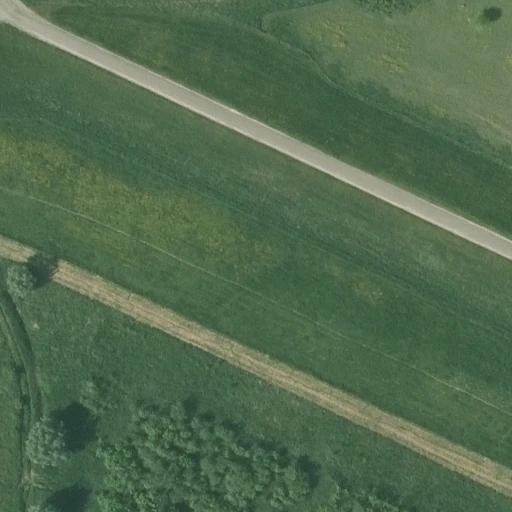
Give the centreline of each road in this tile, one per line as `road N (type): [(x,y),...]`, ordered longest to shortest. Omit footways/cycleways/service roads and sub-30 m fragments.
road 1 (unclassified): [(511,249),(96,56),(0,1)]
road 2 (track): [(27,511),(29,416),(0,307)]
